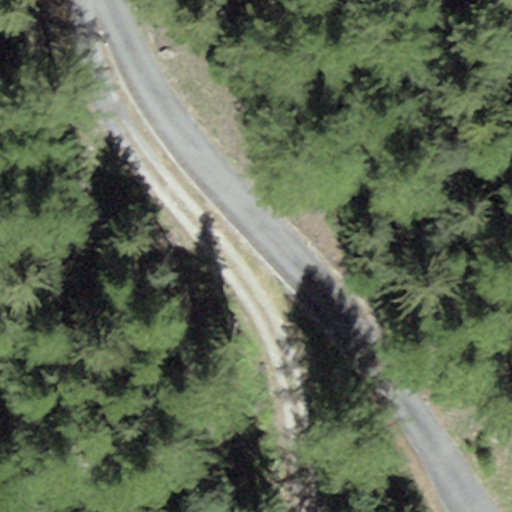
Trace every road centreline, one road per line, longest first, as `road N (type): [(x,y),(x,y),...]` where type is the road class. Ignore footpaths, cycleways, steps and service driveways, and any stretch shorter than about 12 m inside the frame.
road 1 (track): [(91,0),(507,511)]
road 2 (track): [(86,0),(104,103),(198,235),(261,296),(299,380),(317,511)]
